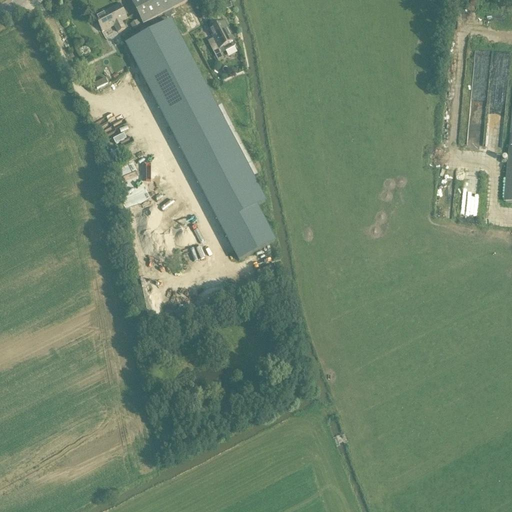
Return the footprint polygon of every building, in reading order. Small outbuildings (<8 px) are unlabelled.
[(125,30),(122,23),(127,21),(119,5),(94,18),(102,33),(114,28),(117,34),(125,30)] [(133,31),(141,27),(138,21),(130,25),(133,31)] [(222,55),(235,48),(235,46),(224,23),(208,30),(213,40),(207,42),(215,58),(214,59),(216,63),(224,59),(222,55)] [(174,26),(129,48),(147,82),(233,256),(270,237),(256,208),(262,204),(251,180),(257,176),(220,105),(214,108),(174,26)] [(234,391),(229,398),(236,404),(242,397),(234,391)]
